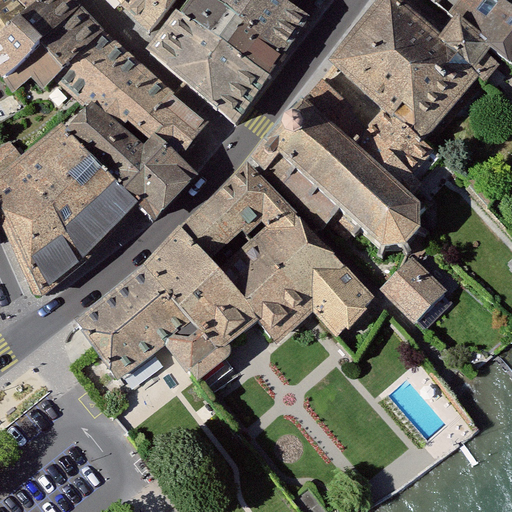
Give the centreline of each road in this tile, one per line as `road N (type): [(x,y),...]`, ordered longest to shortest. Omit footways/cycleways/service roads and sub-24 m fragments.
road 1 (primary): [(29,335),(171,222),(248,142)]
road 2 (residential): [(248,142),(92,0)]
road 3 (primary): [(248,142),(356,0)]
